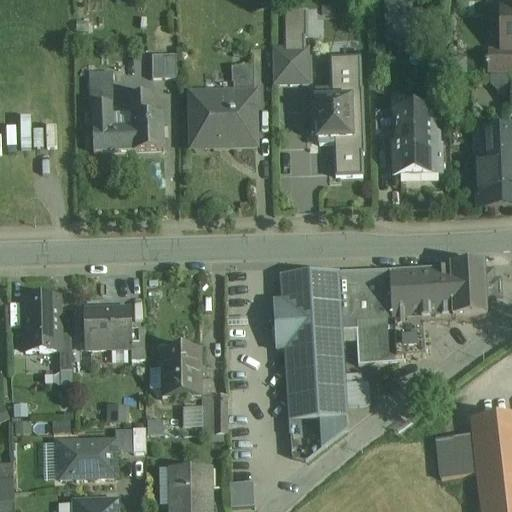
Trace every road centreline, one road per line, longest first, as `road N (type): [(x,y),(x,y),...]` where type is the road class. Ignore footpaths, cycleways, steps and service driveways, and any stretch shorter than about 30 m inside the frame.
road 1 (tertiary): [(0,256),(511,239)]
road 2 (residential): [(272,511),(511,322)]
